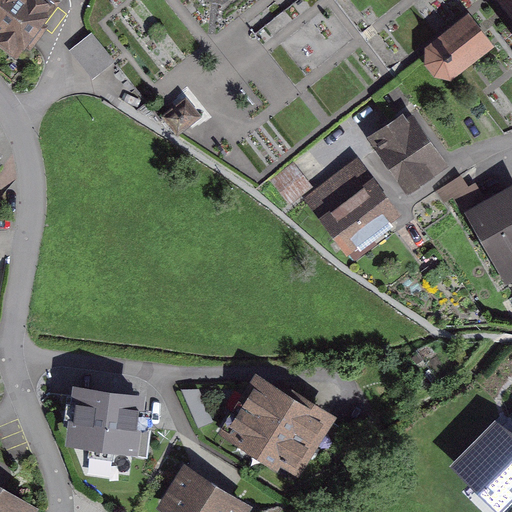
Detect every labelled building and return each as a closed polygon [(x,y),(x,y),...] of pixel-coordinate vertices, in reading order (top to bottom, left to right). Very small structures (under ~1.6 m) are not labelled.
[(51,0),(0,0),(0,33),(30,54),(63,8),(51,0)] [(466,0),(465,0),(427,29),(452,63),(492,33),(466,0)] [(93,87),(115,71),(94,41),(71,56),(93,87)] [(453,150),(413,95),(368,127),(408,182),(453,150)] [(288,150),(267,166),(287,192),(308,176),(288,150)] [(359,153),(310,191),(342,231),(390,194),(359,153)] [(511,188),(474,209),(510,274),(511,273),(511,188)] [(292,394),(258,375),(228,428),(262,447),(292,394)] [(142,392),(79,384),(73,439),(144,448),(149,409),(140,408),(142,392)] [(326,413),(292,394),(262,447),(296,467),(326,413)] [(511,404),(508,401),(452,460),(499,506),(511,492),(511,404)] [(238,511),(245,501),(186,466),(163,505),(175,511),(238,511)] [(0,511),(26,511),(30,505),(0,486),(0,511)]
